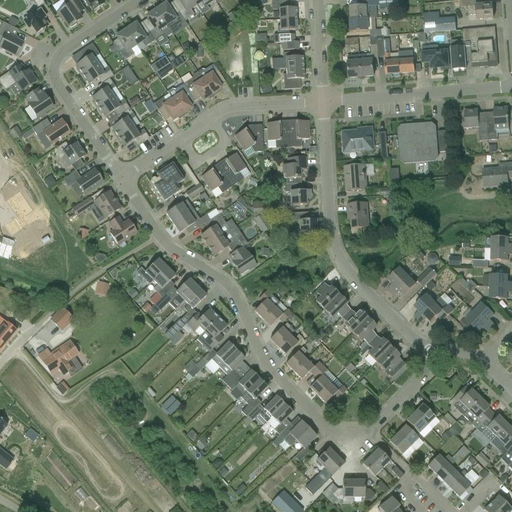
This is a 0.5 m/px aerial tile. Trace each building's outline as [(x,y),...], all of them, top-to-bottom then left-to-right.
[(44,5),(41,0),(32,0),(38,8),(44,5)] [(84,10),(79,2),(77,0),(65,0),(63,2),(66,7),(57,13),(63,23),(64,22),(68,28),(70,27),(71,29),(76,25),(75,24),(77,23),(76,21),(81,18),(78,14),(84,10)] [(101,2),(103,0),(83,0),(92,13),(103,5),(101,2)] [(190,10),(196,6),(191,0),(176,0),(172,3),(184,22),(194,15),(190,10)] [(214,2),(213,0),(191,0),(196,6),(199,12),(205,8),(214,2)] [(271,0),(272,11),(276,11),(279,11),(279,21),(296,20),(296,9),(286,9),(286,7),(287,7),(286,0),(271,0)] [(368,0),(369,7),(379,6),(379,9),(398,8),(397,0),(368,0)] [(493,19),(492,5),(473,6),(473,1),(464,1),(459,2),(460,8),(467,8),(468,16),(478,15),(479,20),(493,19)] [(159,7),(154,9),(166,26),(171,22),(175,28),(184,22),(172,3),(167,7),(165,5),(160,8),(159,7)] [(367,7),(350,7),(350,20),(367,19),(367,7)] [(166,26),(154,9),(151,13),(152,14),(146,17),(148,19),(142,23),(154,42),(163,36),(165,39),(171,35),(166,26)] [(45,18),(40,10),(23,22),(28,29),(31,27),(36,34),(37,34),(38,35),(43,31),(42,30),(48,26),(43,19),(45,18)] [(237,19),(234,13),(228,17),(232,22),(237,19)] [(367,19),(350,20),(351,33),(368,32),(368,31),(370,31),(376,30),(375,19),(374,19),(367,19)] [(456,31),(455,19),(429,20),(424,21),(423,21),(424,34),(456,31)] [(294,43),(294,35),(289,36),(289,32),(297,31),(296,20),(279,21),(280,27),(277,27),(277,36),(273,36),(274,44),(281,44),(294,43)] [(227,26),(224,22),(218,26),(221,30),(227,26)] [(14,39),(18,31),(2,23),(0,27),(0,37),(3,39),(0,45),(0,49),(16,58),(23,43),(14,39)] [(145,48),(154,42),(142,23),(137,27),(135,25),(130,28),(129,27),(124,29),(136,46),(141,42),(145,48)] [(136,46),(124,29),(121,33),(122,34),(116,37),(118,39),(112,43),(114,46),(118,51),(124,62),(134,55),(130,50),(136,46)] [(470,42),(471,59),(472,69),(497,67),(494,29),(462,31),(463,41),(464,42),(470,42)] [(419,43),(427,43),(426,34),(418,34),(419,43)] [(266,35),(256,35),(257,44),(266,44),(266,35)] [(378,57),(377,37),(370,38),(371,38),(370,38),(371,55),(372,59),(378,58),(378,57)] [(386,76),(400,75),(398,54),(391,54),(385,55),(384,37),(382,37),(377,37),(378,57),(385,57),(386,63),(385,63),(386,76)] [(358,39),(346,40),(346,47),(359,47),(358,39)] [(470,42),(464,42),(464,48),(451,49),(453,71),(466,70),(465,59),(471,59),(470,42)] [(282,52),(288,51),(298,51),(298,43),(294,43),(281,44),(282,52)] [(99,56),(92,44),(80,53),(85,60),(75,66),(78,69),(76,70),(80,77),(97,66),(93,60),(99,56)] [(191,50),(188,46),(185,45),(181,48),(185,54),(191,50)] [(118,51),(114,46),(109,49),(113,55),(118,51)] [(453,71),(451,49),(441,50),(441,52),(440,52),(440,53),(423,55),(423,63),(432,63),(432,69),(452,68),(452,71),(453,71)] [(399,54),(398,54),(400,75),(415,74),(414,60),(413,60),(412,53),(407,53),(407,61),(399,61),(399,54)] [(303,69),(302,58),(291,58),(290,54),(282,54),(283,60),(285,62),(285,69),(303,69)] [(359,56),(361,78),(374,77),(373,61),(368,61),(368,55),(359,56)] [(349,79),(361,78),(359,56),(347,57),(348,63),(349,79)] [(155,74),(160,70),(156,64),(150,67),(155,74)] [(22,92),(36,82),(28,70),(25,72),(20,65),(0,78),(0,84),(5,91),(16,84),(22,92)] [(202,80),(213,97),(217,94),(216,93),(221,89),(219,86),(225,82),(213,65),(205,71),(201,70),(197,73),(202,80)] [(101,85),(109,79),(113,77),(107,68),(101,72),(97,66),(80,77),(85,84),(87,82),(89,86),(98,80),(101,85)] [(127,68),(121,72),(124,77),(130,73),(127,68)] [(304,80),(303,69),(285,69),(286,77),(284,79),(284,86),(290,85),(290,80),(304,80)] [(183,85),(195,102),(200,98),(202,102),(208,98),(209,100),(213,97),(202,80),(197,73),(192,76),(192,79),(183,85)] [(96,109),(113,98),(109,92),(115,88),(109,79),(101,85),(97,87),(100,92),(91,98),(93,102),(92,103),(96,109)] [(168,95),(172,100),(183,117),(187,114),(186,113),(191,109),(189,106),(195,102),(183,85),(175,91),(171,90),(167,93),(168,95)] [(268,94),(265,85),(260,87),(263,96),(268,94)] [(44,113),(53,108),(44,95),(43,95),(38,89),(24,98),(29,105),(28,105),(37,120),(45,115),(44,113)] [(113,98),(96,109),(101,116),(102,115),(105,118),(114,112),(117,117),(129,109),(123,100),(117,104),(113,98)] [(139,102),(136,98),(128,104),(131,108),(139,102)] [(153,105),(165,122),(170,118),(172,122),(178,118),(179,120),(183,117),(172,100),(166,104),(163,99),(153,105)] [(510,129),(508,108),(498,109),(498,113),(486,114),(487,141),(498,140),(497,130),(510,129)] [(129,109),(117,117),(120,122),(111,128),(113,131),(112,133),(116,139),(133,128),(129,122),(135,118),(129,109)] [(487,141),(486,114),(474,115),(474,111),(464,112),(465,119),(463,119),(464,129),(479,128),(480,141),(487,141)] [(159,116),(153,122),(157,125),(163,120),(159,116)] [(42,134),(51,147),(70,134),(61,121),(51,127),(46,120),(32,129),(37,137),(42,134)] [(287,122),(289,149),(301,148),(301,141),(309,140),(308,122),(296,123),(296,121),(287,122)] [(278,124),(266,124),(267,142),(275,142),(275,149),(289,149),(287,122),(278,122),(278,124)] [(234,137),(244,152),(251,148),(254,153),(263,153),(261,126),(248,127),(243,130),(244,131),(234,137)] [(137,147),(149,139),(143,130),(137,134),(133,128),(116,139),(121,146),(122,145),(125,148),(134,142),(137,147)] [(401,130),(404,161),(435,159),(432,128),(401,130)] [(357,153),(371,152),(374,152),(372,129),(358,130),(358,132),(339,133),(339,134),(342,134),(343,153),(357,153)] [(14,140),(18,138),(13,130),(9,132),(14,140)] [(447,153),(445,133),(438,133),(440,154),(447,153)] [(70,166),(85,156),(77,144),(69,149),(65,143),(53,151),(60,161),(64,158),(70,166)] [(388,160),(387,146),(380,146),(381,160),(388,160)] [(218,165),(226,177),(233,187),(243,180),(239,173),(245,169),(235,155),(226,161),(225,160),(218,165)] [(285,185),(301,184),(300,171),(306,171),(305,159),(287,159),(287,166),(282,166),(282,174),(285,174),(285,185)] [(508,179),(511,178),(511,163),(498,165),(498,170),(483,171),(484,188),(508,186),(508,179)] [(184,181),(172,164),(156,175),(158,179),(156,180),(155,179),(154,179),(153,179),(152,179),(151,180),(151,181),(151,182),(151,183),(151,184),(152,184),(153,185),(154,185),(155,184),(155,185),(153,187),(164,202),(180,191),(176,186),(184,181)] [(182,167),(196,188),(199,185),(185,164),(182,167)] [(222,194),(233,187),(226,177),(218,165),(210,170),(210,171),(201,178),(211,193),(218,188),(222,194)] [(345,168),(347,192),(367,191),(365,167),(345,168)] [(400,170),(391,169),(391,183),(400,183),(400,170)] [(84,196),(103,183),(94,170),(81,179),(76,172),(63,181),(68,188),(76,183),(84,196)] [(48,188),(56,183),(51,176),(43,181),(48,188)] [(255,187),(257,181),(250,179),(248,185),(255,187)] [(291,207),(306,207),(306,200),(310,200),(309,191),(302,192),(301,185),(301,184),(285,185),(284,185),(285,193),(290,193),(291,207)] [(189,200),(203,191),(199,185),(185,194),(189,200)] [(32,210),(18,191),(4,201),(15,216),(3,225),(10,235),(25,224),(21,218),(32,210)] [(120,209),(109,193),(95,202),(106,219),(120,209)] [(247,209),(240,198),(236,203),(246,211),(247,209)] [(82,213),(93,206),(89,199),(72,210),(76,217),(77,217),(79,220),(84,216),(82,213)] [(166,215),(173,225),(193,211),(188,214),(185,210),(190,206),(186,201),(181,205),(181,204),(166,215)] [(252,216),(272,215),(271,203),(252,204),(252,216)] [(351,214),(352,229),(368,228),(366,205),(348,206),(348,214),(351,214)] [(210,221),(206,216),(199,220),(196,216),(193,211),(173,225),(179,234),(194,224),(195,224),(198,229),(204,225),(210,221)] [(302,228),(302,236),(316,235),(315,221),(307,221),(306,214),(308,214),(308,213),(293,214),(294,228),(302,228)] [(200,237),(207,247),(230,232),(225,225),(221,219),(219,215),(210,221),(204,225),(209,231),(200,237)] [(269,228),(260,216),(254,220),(263,233),(269,228)] [(109,233),(118,247),(137,234),(128,221),(123,224),(118,218),(108,225),(113,231),(109,233)] [(232,254),(242,248),(246,245),(240,235),(235,228),(230,232),(207,247),(214,257),(228,248),(232,254)] [(485,250),(491,250),(511,250),(511,236),(505,236),(505,238),(492,238),(491,239),(485,239),(485,250)] [(242,248),(232,254),(229,257),(233,263),(232,263),(240,275),(248,270),(249,271),(255,267),(246,253),(246,254),(242,248)] [(511,255),(511,250),(491,250),(490,261),(508,262),(508,256),(511,255)] [(438,258),(435,255),(430,255),(427,258),(427,263),(430,266),(435,266),(438,263),(438,258)] [(460,258),(449,258),(449,266),(460,267),(460,258)] [(414,265),(417,268),(424,262),(420,259),(414,265)] [(149,286),(153,282),(166,268),(158,260),(145,273),(141,269),(136,273),(149,286)] [(153,282),(157,286),(153,290),(157,294),(161,299),(165,295),(167,294),(162,290),(175,277),(166,268),(153,282)] [(400,269),(388,280),(392,285),(387,290),(391,294),(408,277),(400,269)] [(423,288),(433,278),(436,275),(432,270),(428,273),(418,283),(423,288)] [(490,287),(511,288),(511,283),(507,283),(507,277),(490,276),(490,287)] [(399,293),(404,297),(416,285),(408,277),(391,294),(394,298),(399,293)] [(474,291),(468,285),(462,279),(459,283),(471,294),(474,291)] [(184,302),(198,288),(189,280),(176,293),(172,298),(176,302),(180,298),(184,302)] [(471,281),(468,285),(474,291),(477,287),(471,281)] [(426,287),(431,292),(436,287),(431,282),(426,287)] [(98,283),(96,291),(106,293),(109,285),(98,283)] [(329,289),(324,284),(316,292),(321,297),(316,302),(324,311),(338,298),(338,297),(339,296),(337,297),(334,294),(335,292),(330,287),(329,289)] [(511,288),(490,287),(490,288),(489,299),(507,300),(507,293),(511,293),(511,288)] [(193,310),(206,297),(198,288),(184,302),(188,306),(184,310),(188,314),(192,310),(193,310)] [(133,290),(132,291),(127,295),(132,300),(138,295),(133,290)] [(254,312),(262,320),(273,309),(266,301),(272,295),(268,291),(258,300),(262,304),(254,312)] [(171,301),(165,295),(161,299),(154,306),(160,312),(171,301)] [(426,296),(414,308),(419,312),(414,317),(417,321),(434,304),(426,296)] [(341,301),(338,298),(324,311),(332,319),(337,314),(342,319),(350,311),(346,306),(347,304),(342,299),(341,301)] [(445,321),(449,316),(454,311),(449,306),(448,307),(440,299),(434,304),(417,321),(421,325),(426,320),(431,324),(438,318),(443,323),(444,321),(445,321)] [(146,304),(141,309),(146,314),(151,309),(146,304)] [(482,304),(474,313),(492,329),(495,326),(490,321),(494,316),(482,304)] [(270,328),(278,320),(282,325),(287,319),(290,316),(291,315),(287,311),(281,317),(273,309),(262,320),(270,328)] [(73,320),(62,310),(51,321),(61,332),(73,320)] [(199,328),(204,333),(219,318),(214,313),(213,313),(210,310),(201,318),(197,314),(186,325),(194,332),(199,328)] [(355,315),(350,311),(342,319),(346,324),(344,326),(353,334),(367,321),(368,319),(366,320),(363,317),(364,316),(359,311),(355,315)] [(492,329),(474,313),(466,322),(478,333),(483,328),(488,333),(492,329)] [(449,316),(445,321),(448,325),(453,320),(449,316)] [(224,322),(219,318),(204,333),(196,340),(209,353),(212,350),(223,340),(218,335),(226,327),(224,324),(224,322)] [(0,351),(16,332),(1,319),(0,320),(0,351)] [(470,327),(464,320),(460,324),(466,331),(470,327)] [(179,321),(168,332),(164,335),(170,341),(174,338),(185,326),(179,321)] [(367,321),(353,334),(360,342),(362,340),(364,342),(358,348),(362,351),(376,337),(372,332),(376,327),(371,322),(370,324),(367,321)] [(270,341),(278,348),(289,337),(286,333),(291,328),(287,324),(270,341)] [(278,348),(285,356),(303,339),(299,335),(293,341),(289,337),(278,348)] [(310,345),(315,340),(310,336),(306,341),(310,345)] [(381,341),(376,337),(360,353),(362,356),(370,348),(372,350),(367,355),(376,364),(390,350),(391,348),(389,349),(386,346),(387,345),(382,340),(381,341)] [(170,341),(169,342),(174,346),(178,342),(174,338),(170,341)] [(38,357),(51,375),(59,370),(64,377),(73,371),(67,362),(78,355),(70,342),(50,356),(47,351),(38,357)] [(223,364),(236,351),(236,350),(237,349),(231,343),(229,344),(228,343),(211,360),(219,369),(223,364)] [(293,373),(305,362),(301,358),(306,353),(302,349),(285,365),(293,373)] [(233,371),(244,359),(243,358),(245,357),(239,350),(237,352),(236,351),(223,364),(219,369),(227,376),(222,381),(227,387),(238,375),(233,371)] [(393,353),(390,350),(376,364),(384,372),(389,367),(393,371),(388,376),(394,381),(407,368),(402,363),(397,358),(399,356),(394,351),(393,353)] [(200,371),(208,363),(203,359),(195,367),(200,371)] [(184,369),(188,374),(195,366),(190,362),(184,369)] [(309,373),(313,377),(322,368),(319,364),(313,370),(305,362),(293,373),(301,381),(309,373)] [(195,377),(200,371),(195,367),(190,372),(188,375),(192,379),(195,377)] [(309,389),(317,397),(328,386),(321,378),(327,372),(322,368),(313,377),(317,381),(309,389)] [(259,379),(251,371),(242,380),(238,375),(227,387),(232,391),(234,389),(242,396),(246,392),(259,379)] [(246,418),(261,403),(256,399),(267,388),(259,379),(246,392),(242,396),(241,397),(249,404),(248,406),(253,411),(246,418)] [(57,386),(60,395),(67,393),(64,384),(57,386)] [(337,401),(346,391),(342,387),(336,393),(328,386),(317,397),(325,405),(333,396),(337,401)] [(463,417),(480,399),(470,390),(469,391),(465,387),(453,400),(457,404),(453,408),(463,417)] [(172,396),(161,407),(171,417),(182,406),(172,396)] [(258,415),(261,419),(266,423),(272,418),(271,418),(284,405),(276,397),(261,412),(257,407),(261,404),(261,403),(246,418),(251,423),(258,415)] [(489,408),(480,399),(463,417),(476,430),(492,414),(488,409),(489,408)] [(423,406),(422,405),(414,413),(427,426),(437,416),(426,404),(423,406)] [(290,425),(285,420),(292,413),(284,405),(271,418),(272,418),(278,425),(273,430),(279,436),(290,425)] [(427,426),(414,413),(406,422),(419,434),(427,426)] [(447,414),(444,417),(452,425),(455,422),(447,414)] [(494,440),(508,426),(498,416),(496,418),(492,414),(476,430),(490,444),(494,440)] [(0,415),(0,441),(13,425),(0,415)] [(438,431),(442,435),(451,425),(444,418),(436,427),(439,430),(438,431)] [(309,430),(301,422),(294,429),(290,425),(279,436),(276,439),(280,444),(283,441),(291,448),(296,442),(309,430)] [(449,433),(452,436),(459,428),(456,425),(449,433)] [(507,452),(511,447),(511,430),(508,426),(494,440),(507,452)] [(397,435),(410,447),(418,439),(405,427),(397,435)] [(38,436),(30,430),(24,437),(33,443),(38,436)] [(309,430),(296,442),(303,449),(294,458),(299,463),(313,449),(309,445),(316,437),(309,430)] [(441,438),(446,444),(452,438),(447,432),(441,438)] [(389,443),(402,456),(410,447),(397,435),(389,443)] [(204,442),(201,439),(196,445),(201,450),(206,444),(204,442)] [(3,448),(0,451),(0,460),(11,470),(19,460),(3,448)] [(313,465),(320,471),(335,456),(328,449),(319,458),(315,455),(306,463),(310,467),(313,465)] [(378,450),(370,458),(381,470),(390,462),(378,450)] [(489,463),(480,453),(474,459),(484,468),(489,463)] [(344,465),(335,456),(320,471),(321,472),(320,473),(328,481),(318,490),(323,495),(334,483),(330,479),(344,465)] [(427,467),(435,475),(451,459),(447,456),(443,460),(438,456),(427,467)] [(374,477),(381,470),(370,458),(362,465),(374,477)] [(475,463),(471,458),(467,461),(472,466),(475,463)] [(435,475),(443,483),(454,472),(449,467),(454,463),(451,459),(435,475)] [(211,465),(216,470),(222,463),(220,460),(216,460),(211,465)] [(400,480),(404,476),(395,467),(391,471),(400,480)] [(223,469),(218,473),(222,478),(228,474),(223,469)] [(451,491),(466,475),(463,471),(458,476),(454,472),(443,483),(451,491)] [(478,476),(483,480),(487,476),(488,475),(483,471),(478,476)] [(466,475),(451,491),(459,498),(465,492),(469,488),(470,487),(474,483),(470,478),(466,475)] [(332,497),(336,501),(342,501),(342,504),(352,504),(352,503),(353,503),(353,499),(353,481),(343,481),(343,490),(338,490),(332,497)] [(353,499),(364,499),(364,501),(369,501),(375,495),(369,490),(364,490),(364,481),(353,481),(353,499)] [(385,495),(389,491),(380,482),(376,486),(385,495)] [(242,485),(236,491),(240,495),(246,489),(242,485)] [(283,491),(272,502),(281,511),(301,511),(303,510),(283,491)] [(508,506),(498,497),(491,504),(498,511),(511,511),(511,503),(508,506)] [(393,511),(397,509),(399,508),(391,498),(378,508),(381,511),(393,511)]
